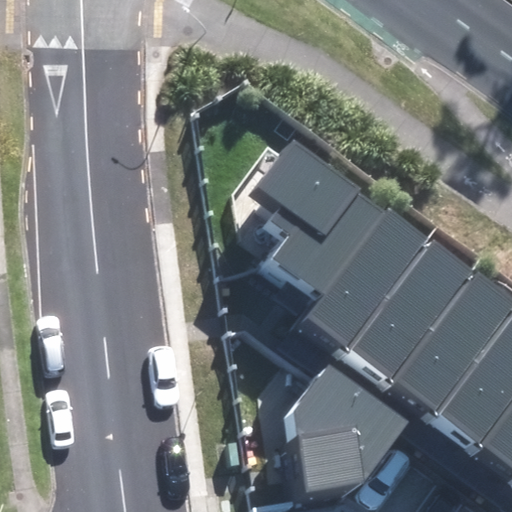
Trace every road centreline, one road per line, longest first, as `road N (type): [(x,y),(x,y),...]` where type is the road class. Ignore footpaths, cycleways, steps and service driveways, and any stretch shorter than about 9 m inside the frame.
road 1 (tertiary): [(82,120),(129,511)]
road 2 (tertiary): [(109,0),(82,120)]
road 3 (tertiary): [(82,120),(57,0)]
